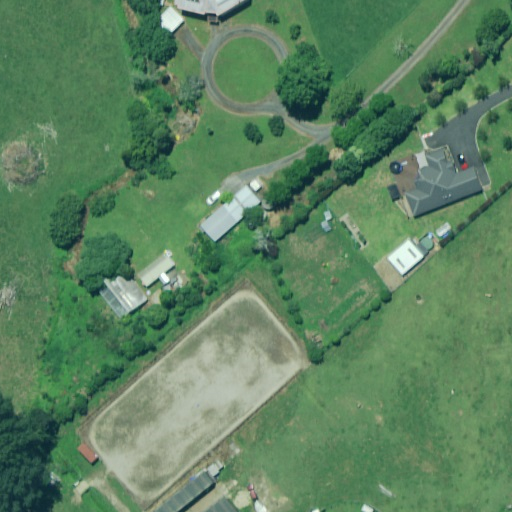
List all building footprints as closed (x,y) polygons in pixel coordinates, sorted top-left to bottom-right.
[(222,15),(222,17),(225,18),(253,1),(252,0),(185,0),(183,10),(210,16),(214,14),(222,15)] [(187,22),(173,8),(159,23),(173,36),(187,22)] [(459,175),(448,147),(436,152),(428,169),(422,171),(418,192),(407,196),(415,218),(484,191),(476,169),(459,175)] [(263,204),(249,188),(203,227),(217,243),(263,204)] [(425,245),(414,241),(409,245),(407,242),(389,257),(404,276),(427,258),(426,257),(430,253),(428,251),(435,246),(430,240),(425,245)] [(176,267),(167,255),(141,276),(150,288),(176,267)] [(150,300),(125,270),(114,279),(139,309),(150,300)] [(182,511),(217,485),(208,473),(184,492),(158,511),(182,511)] [(237,511),(227,499),(211,511),(237,511)]
